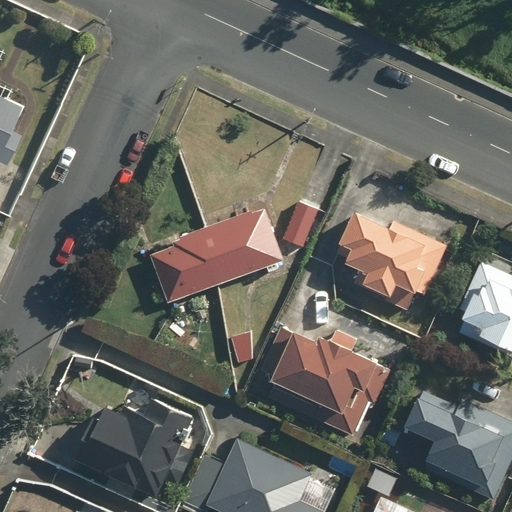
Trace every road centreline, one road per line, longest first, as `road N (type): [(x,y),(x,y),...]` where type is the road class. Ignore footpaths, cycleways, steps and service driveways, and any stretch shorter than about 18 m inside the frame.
road 1 (residential): [(172,9),(0,382)]
road 2 (residential): [(511,159),(172,9)]
